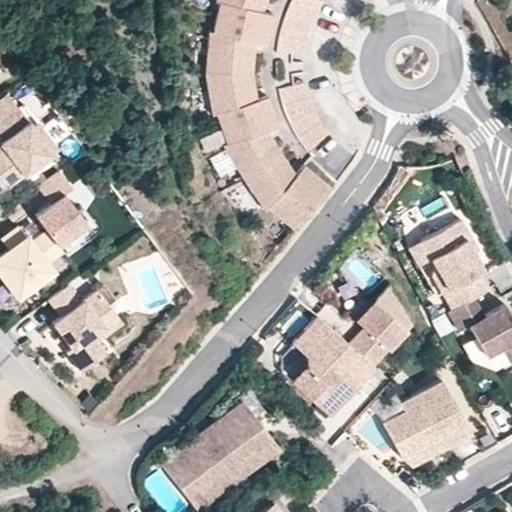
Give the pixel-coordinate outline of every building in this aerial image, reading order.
[(248,72),(251,42),(255,43),(266,45),(274,13),(259,11),(262,0),(214,0),(213,4),(217,5),(211,34),(208,34),(206,77),(213,118),(217,116),(227,145),(223,147),(243,184),(266,211),(268,208),(291,229),(307,210),(305,209),(309,204),(311,205),(326,186),(303,163),(293,176),(279,157),(265,131),(279,126),(269,94),(255,100),(248,72)] [(311,26),(315,13),(322,1),(321,0),(291,0),(289,5),(286,13),(284,21),(281,30),(279,40),(278,46),(278,52),(305,54),(307,40),(311,26)] [(258,98),(252,72),(248,72),(255,100),(258,98)] [(322,123),(315,111),(310,97),(307,83),(280,88),(282,98),(285,109),(290,120),(295,130),(299,138),(304,145),(309,152),(330,134),(322,123)] [(0,98),(0,121),(1,123),(19,109),(7,93),(0,98)] [(37,122),(24,105),(19,109),(32,126),(37,122)] [(0,192),(57,148),(37,122),(32,126),(19,109),(1,123),(0,123),(0,143),(3,148),(0,150),(0,192)] [(42,122),(52,137),(64,129),(55,114),(42,122)] [(282,155),(269,129),(265,131),(279,157),(282,155)] [(295,173),(282,155),(279,157),(293,176),(295,173)] [(85,222),(63,193),(70,188),(57,171),(37,186),(49,202),(33,214),(45,229),(56,244),(85,222)] [(482,268),(463,238),(468,235),(458,219),(419,242),(433,265),(431,275),(441,292),(452,308),(488,287),(478,270),(482,268)] [(30,241),(18,226),(1,239),(8,249),(0,254),(0,272),(16,294),(50,268),(46,263),(30,241)] [(56,244),(45,229),(30,241),(46,263),(62,251),(56,244)] [(476,249),(468,235),(463,238),(472,252),(476,249)] [(433,265),(419,242),(407,249),(436,295),(441,292),(431,275),(433,265)] [(92,332),(116,314),(95,286),(79,299),(66,283),(46,298),(59,314),(51,320),(71,347),(66,351),(80,370),(106,350),(97,339),(92,332)] [(354,349),(367,360),(372,365),(410,324),(388,284),(354,320),(364,328),(349,344),(354,349)] [(479,308),(472,297),(448,311),(460,329),(469,324),(486,351),(502,342),(511,357),(511,356),(511,314),(504,302),(486,313),(479,317),(475,311),(479,308)] [(486,313),(481,307),(479,308),(475,311),(479,317),(486,313)] [(452,329),(443,312),(430,320),(439,336),(452,329)] [(97,339),(121,321),(116,314),(92,332),(97,339)] [(354,349),(349,344),(317,315),(292,343),(305,355),(306,365),(292,381),(328,414),(353,386),(338,373),(344,367),(340,364),(354,349)] [(486,351),(476,335),(463,343),(473,359),(502,369),(511,362),(511,356),(511,357),(502,342),(486,351)] [(340,364),(344,367),(352,376),(367,360),(354,349),(340,364)] [(470,431),(439,379),(400,402),(404,409),(381,423),(400,456),(435,436),(442,447),(470,431)] [(272,440),(242,403),(162,467),(192,505),(272,440)] [(442,447),(435,436),(400,456),(411,466),(442,447)] [(272,440),(192,505),(196,511),(199,511),(279,448),(272,440)]
